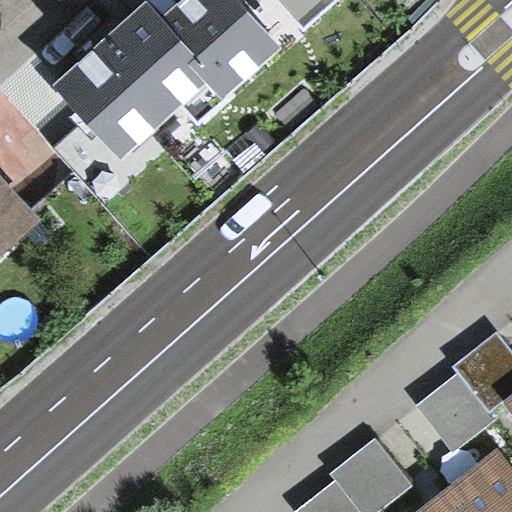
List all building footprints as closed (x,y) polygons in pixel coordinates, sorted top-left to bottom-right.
[(187,108),(202,125),(288,49),(244,0),(184,0),(165,17),(150,1),(55,86),(125,163),(187,108)] [(283,0),(309,28),(340,0),(283,0)] [(0,169),(0,260),(45,220),(4,175),(0,169)] [(459,365),(466,374),(494,410),(507,400),(511,396),(511,345),(502,332),(459,365)] [(459,450),(500,418),(494,410),(466,374),(424,405),(459,450)] [(335,473),(340,479),(365,511),(379,511),(413,486),(377,440),(335,473)] [(431,510),(427,511),(511,511),(511,471),(499,455),(472,477),(431,510)] [(365,511),(340,479),(300,510),(300,511),(365,511)]
